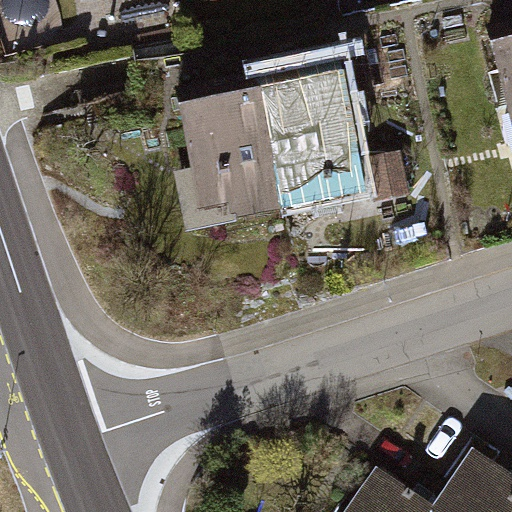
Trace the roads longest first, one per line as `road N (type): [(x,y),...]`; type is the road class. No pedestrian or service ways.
road 1 (tertiary): [(370,348),(116,430),(72,425)]
road 2 (tertiary): [(72,425),(0,214)]
road 3 (residential): [(370,348),(511,448)]
road 4 (tertiary): [(511,302),(370,348)]
